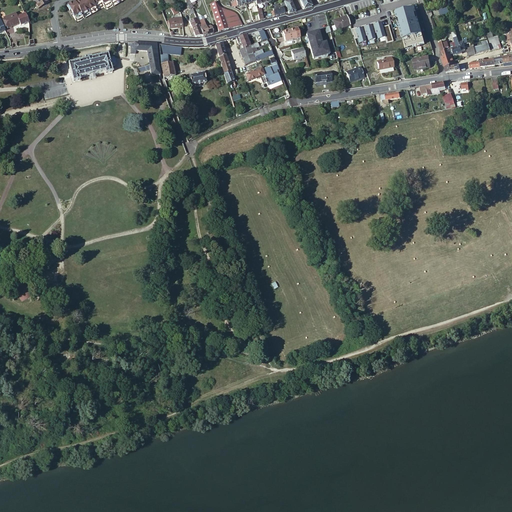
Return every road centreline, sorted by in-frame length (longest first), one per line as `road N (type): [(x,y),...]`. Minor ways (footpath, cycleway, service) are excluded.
road 1 (track): [(286,370),(0,465)]
road 2 (residential): [(57,47),(118,37),(197,42),(263,25)]
road 3 (residential): [(292,102),(443,78)]
